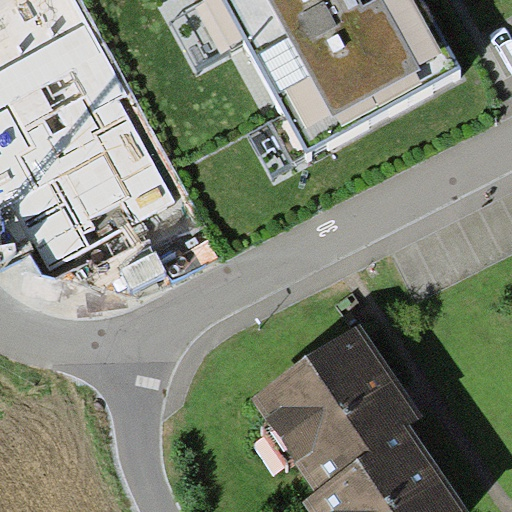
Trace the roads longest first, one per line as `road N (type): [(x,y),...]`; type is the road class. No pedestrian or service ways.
road 1 (residential): [(150,342),(183,312),(511,146)]
road 2 (residential): [(159,511),(140,444),(150,342)]
road 3 (residential): [(150,342),(84,341),(0,312)]
